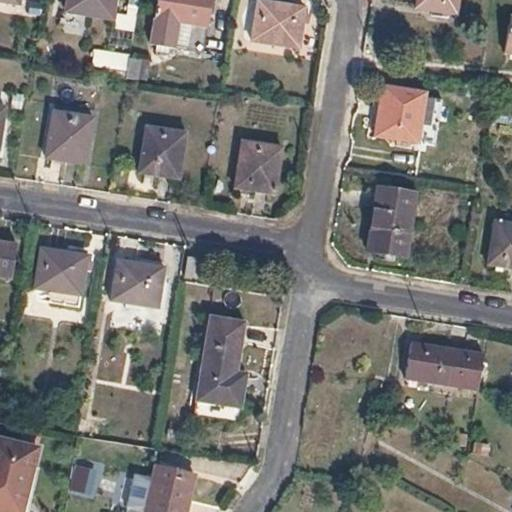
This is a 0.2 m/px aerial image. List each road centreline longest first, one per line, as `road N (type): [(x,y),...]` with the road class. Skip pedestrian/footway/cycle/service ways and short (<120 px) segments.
road 1 (residential): [(0,196),(306,244)]
road 2 (residential): [(343,0),(306,244)]
road 3 (residential): [(307,281),(274,468),(244,511)]
road 4 (residential): [(307,281),(511,313)]
